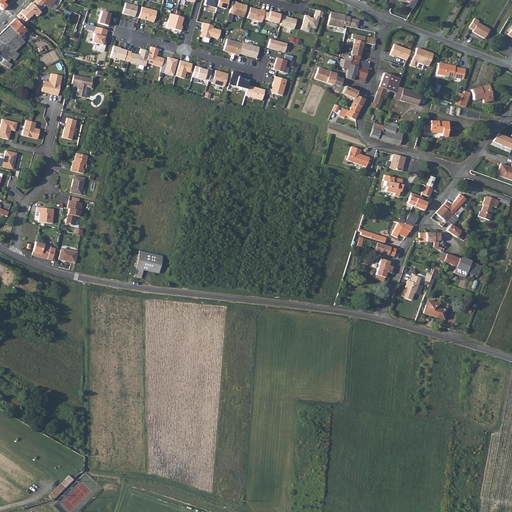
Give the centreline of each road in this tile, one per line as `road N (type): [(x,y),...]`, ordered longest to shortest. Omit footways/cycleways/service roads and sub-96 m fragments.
road 1 (unclassified): [(75,276),(380,319)]
road 2 (residential): [(386,18),(360,131),(369,144),(461,173)]
road 3 (residential): [(461,173),(407,242),(380,319)]
road 4 (residential): [(14,256),(22,206),(46,180),(56,106)]
road 5 (unclassified): [(380,319),(511,359)]
road 6 (unclassified): [(511,70),(386,18)]
